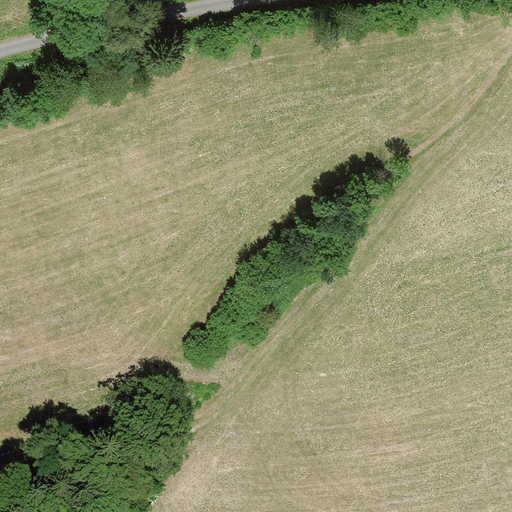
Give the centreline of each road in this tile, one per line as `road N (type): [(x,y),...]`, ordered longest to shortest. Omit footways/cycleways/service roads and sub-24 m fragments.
road 1 (track): [(118,511),(401,173),(477,110),(511,53)]
road 2 (track): [(256,0),(0,50)]
